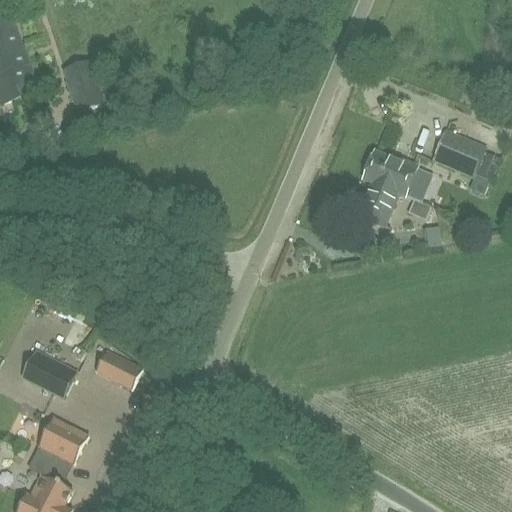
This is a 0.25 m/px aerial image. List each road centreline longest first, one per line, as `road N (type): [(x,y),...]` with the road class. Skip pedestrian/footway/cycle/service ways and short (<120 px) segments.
road 1 (unclassified): [(255,277),(368,0)]
road 2 (unclassified): [(255,277),(148,238),(0,220)]
road 3 (unclassified): [(418,511),(207,380)]
road 4 (unclassified): [(153,511),(207,380)]
